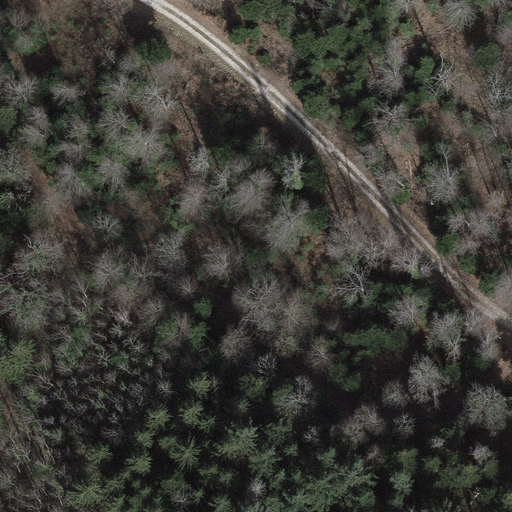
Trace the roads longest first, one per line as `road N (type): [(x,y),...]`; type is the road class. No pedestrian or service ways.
road 1 (track): [(511,361),(479,388),(397,419),(327,394),(217,296),(98,244),(0,138)]
road 2 (track): [(140,0),(224,56),(496,319),(511,323)]
